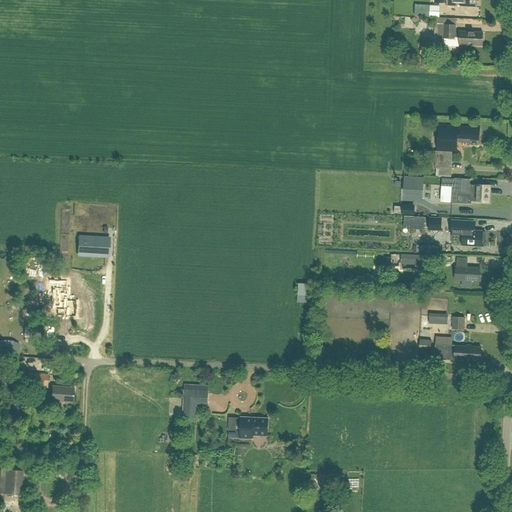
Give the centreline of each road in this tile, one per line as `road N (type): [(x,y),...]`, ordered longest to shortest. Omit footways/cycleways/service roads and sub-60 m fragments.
road 1 (residential): [(511,376),(90,362)]
road 2 (unclassified): [(504,511),(511,376)]
